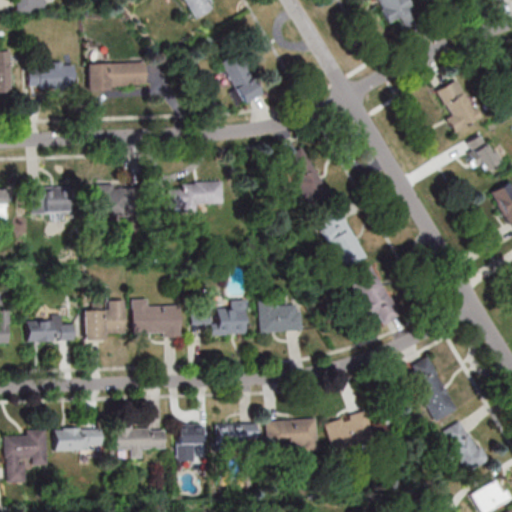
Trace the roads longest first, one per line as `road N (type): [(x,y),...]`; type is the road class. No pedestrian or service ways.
road 1 (residential): [(511,25),(427,55),(299,119),(254,130),(0,143)]
road 2 (residential): [(474,305),(417,343),(374,359),(212,383),(0,389)]
road 3 (residential): [(511,368),(288,0)]
